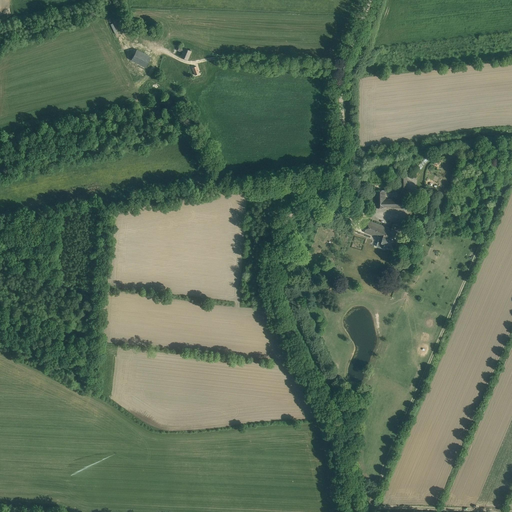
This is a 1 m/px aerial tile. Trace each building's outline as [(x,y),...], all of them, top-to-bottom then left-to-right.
[(130,51),(117,18),(109,21),(122,54),(130,51)] [(185,45),(180,42),(178,46),(175,44),(173,49),(177,51),(174,58),(181,61),(183,55),(185,56),(185,54),(187,55),(190,48),(185,46),(185,45)] [(137,49),(131,60),(145,68),(151,57),(137,49)] [(407,203),(407,176),(407,175),(401,175),(401,199),(386,199),(386,190),(375,190),(375,208),(386,208),(386,207),(391,207),(391,208),(401,208),(407,208),(407,203)] [(381,225),(380,225),(369,221),(364,232),(377,237),(377,236),(381,225)] [(393,246),(398,230),(396,230),(397,226),(393,224),(391,229),(381,225),(377,236),(380,237),(377,246),(383,248),(385,244),(393,246)]
